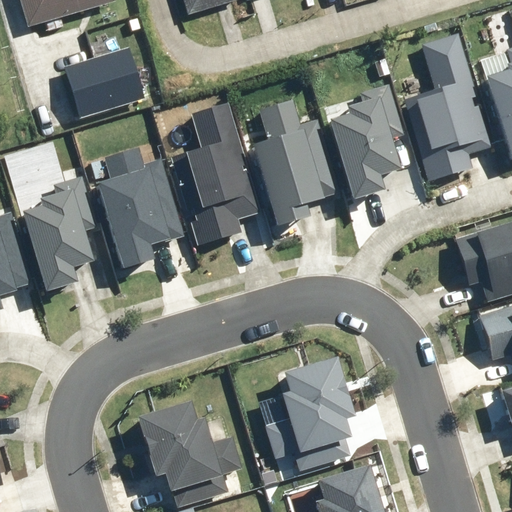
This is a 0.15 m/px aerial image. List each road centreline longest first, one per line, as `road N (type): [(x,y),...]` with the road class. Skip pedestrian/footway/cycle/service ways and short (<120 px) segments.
road 1 (residential): [(84,511),(63,438),(68,389),(91,354),(319,286),(359,294),(396,326),(456,511)]
road 2 (residential): [(150,0),(160,33),(185,56),(214,63),(437,0)]
